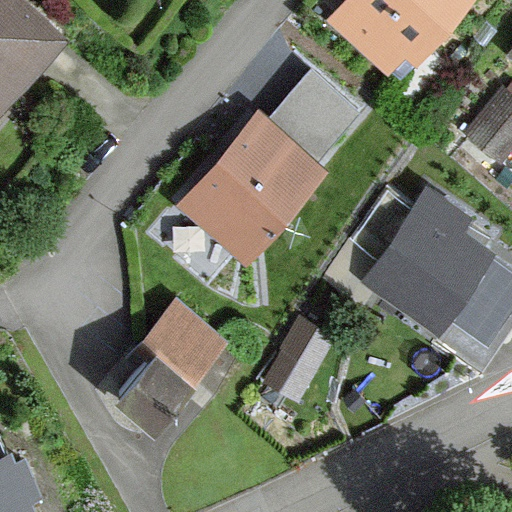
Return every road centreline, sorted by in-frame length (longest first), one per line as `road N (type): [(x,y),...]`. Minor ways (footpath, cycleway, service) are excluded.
road 1 (residential): [(267,0),(81,213),(65,362),(135,511)]
road 2 (residential): [(511,399),(295,511)]
